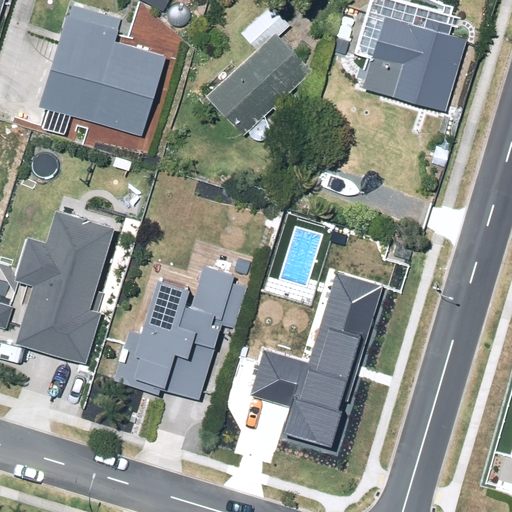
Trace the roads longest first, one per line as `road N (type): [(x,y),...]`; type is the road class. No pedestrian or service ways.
road 1 (residential): [(406,511),(511,146)]
road 2 (residential): [(225,511),(0,442)]
